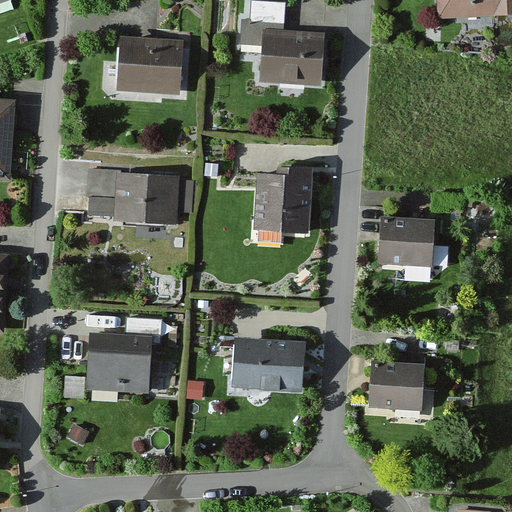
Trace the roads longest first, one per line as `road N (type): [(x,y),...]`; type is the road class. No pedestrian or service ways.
road 1 (residential): [(329,476),(361,0)]
road 2 (residential): [(38,494),(31,439),(59,23)]
road 3 (residential): [(38,494),(329,476)]
